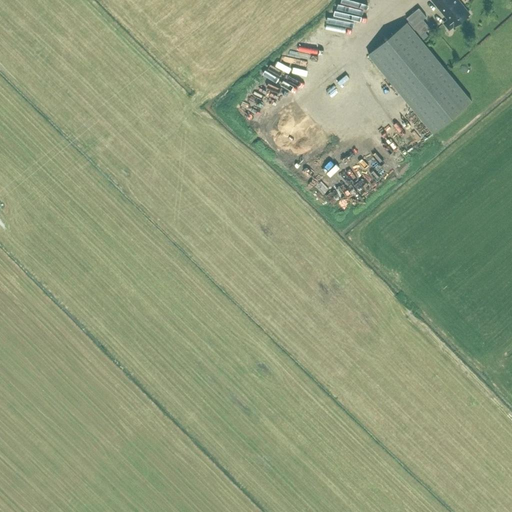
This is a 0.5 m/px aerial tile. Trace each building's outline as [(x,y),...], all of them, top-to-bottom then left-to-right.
[(454,26),(469,13),(458,0),(432,0),(448,18),(443,22),(449,30),(454,25),(454,26)] [(406,18),(419,33),(429,25),(416,10),(406,18)] [(407,22),(368,53),(433,132),(472,100),(407,22)] [(341,44),(327,57),(330,61),(345,48),(341,44)] [(304,69),(299,73),(305,81),(310,77),(304,69)] [(326,97),(320,101),(321,102),(317,105),(319,109),(329,102),(326,97)] [(333,137),(338,134),(335,128),(330,131),(333,137)]
